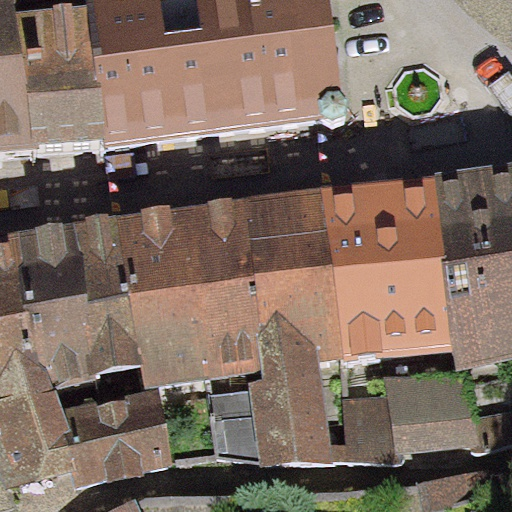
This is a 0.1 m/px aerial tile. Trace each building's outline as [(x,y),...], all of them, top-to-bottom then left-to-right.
[(8,0),(0,0),(0,160),(37,157),(19,31),(14,0),(8,0)] [(103,0),(87,2),(89,25),(102,153),(242,132),(322,125),(336,134),(348,116),(336,104),(321,0),(103,0)] [(89,25),(19,31),(37,157),(102,153),(89,25)] [(511,178),(430,189),(455,352),(459,375),(493,367),(511,364),(511,178)] [(455,352),(430,189),(326,200),(346,365),(455,352)] [(320,367),(346,365),(326,200),(253,210),(271,371),(274,388),(256,391),(266,469),(334,469),(320,367)] [(212,383),(271,371),(253,210),(194,219),(212,383)] [(159,393),(212,383),(194,219),(122,228),(143,375),(147,396),(159,393)] [(100,383),(143,375),(122,228),(79,235),(100,383)] [(100,383),(79,235),(19,245),(58,397),(100,383)] [(58,397),(19,245),(0,249),(0,465),(14,495),(76,479),(66,417),(58,397)] [(463,386),(388,387),(390,402),(400,453),(475,445),(470,423),(463,386)] [(266,469),(256,391),(208,400),(219,458),(266,469)] [(147,396),(66,417),(76,479),(79,493),(109,488),(144,481),(143,474),(173,470),(159,393),(147,396)] [(400,453),(390,402),(349,405),(352,465),(399,466),(400,453)] [(511,415),(470,423),(475,445),(477,455),(511,445),(511,415)]
